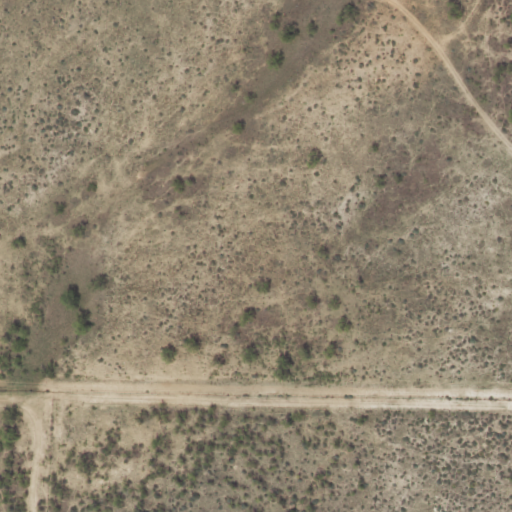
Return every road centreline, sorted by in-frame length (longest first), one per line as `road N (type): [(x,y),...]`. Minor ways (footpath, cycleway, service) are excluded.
road 1 (track): [(511,405),(0,397)]
road 2 (track): [(511,143),(392,0)]
